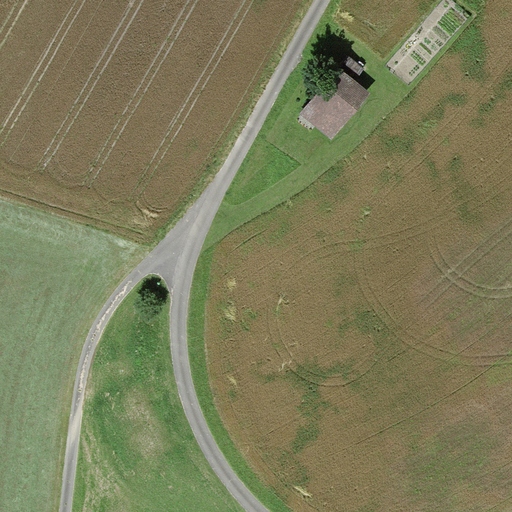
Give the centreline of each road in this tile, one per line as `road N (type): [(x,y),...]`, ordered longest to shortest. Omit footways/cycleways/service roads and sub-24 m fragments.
road 1 (unclassified): [(64,511),(79,386),(100,327),(134,275),(191,241)]
road 2 (unclassified): [(191,241),(176,318),(190,407),(218,465),(257,511)]
road 3 (unclassified): [(191,241),(324,0)]
